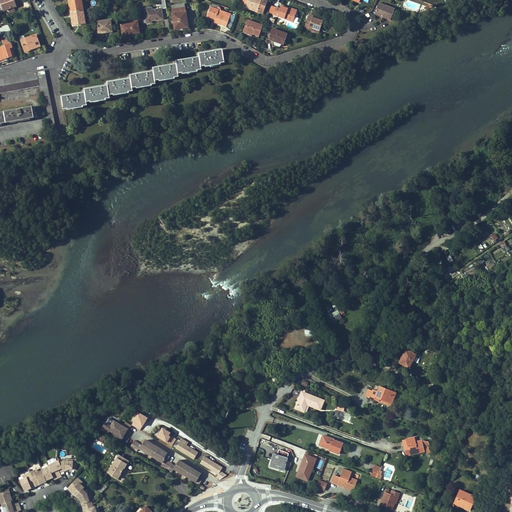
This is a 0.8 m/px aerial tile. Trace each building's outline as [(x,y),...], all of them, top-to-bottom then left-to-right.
[(11,0),(0,0),(4,11),(14,7),(11,0)] [(71,0),(69,0),(70,4),(71,4),(72,13),(83,11),(81,0),(71,0)] [(244,6),(263,13),(267,0),(246,0),(245,3),(244,6)] [(379,3),(376,11),(383,14),(382,17),(390,20),(395,9),(379,3)] [(188,28),(184,4),(175,5),(175,9),(171,10),(174,30),(188,28)] [(276,7),(273,15),(293,22),(297,12),(285,8),(281,6),(280,9),(276,7)] [(207,16),(215,19),(215,21),(214,22),(226,26),(231,14),(210,7),(207,16)] [(151,21),(163,19),(161,9),(152,10),(151,8),(145,9),(147,23),(151,23),(151,21)] [(72,13),(71,13),(73,24),(81,22),(81,24),(85,23),(83,11),(72,13)] [(304,28),(308,29),(309,27),(320,30),(323,21),(317,19),(313,17),(313,16),(309,14),(304,28)] [(111,20),(97,22),(99,34),(105,33),(105,31),(112,30),(111,20)] [(248,20),(244,30),(252,34),(259,36),(263,25),(248,20)] [(138,21),(121,24),(123,35),(131,34),(131,32),(139,31),(138,21)] [(288,34),(272,29),(269,39),(284,44),(288,34)] [(20,40),(24,50),(35,46),(36,48),(40,47),(36,35),(24,39),(20,40)] [(0,47),(0,60),(12,57),(10,49),(13,48),(11,44),(9,45),(4,46),(0,47)] [(61,97),(64,110),(87,106),(87,102),(110,98),(110,95),(133,91),(133,88),(152,85),(156,84),(155,81),(159,80),(174,78),(179,77),(179,74),(202,70),(202,67),(225,63),(222,50),(213,51),(213,53),(211,53),(209,53),(209,52),(199,54),(200,57),(190,58),(190,60),(188,60),(186,60),(186,59),(176,61),(177,64),(167,66),(167,67),(165,67),(163,68),(163,66),(157,67),(153,68),(154,71),(144,73),(144,74),(142,74),(141,75),(141,74),(130,75),(131,78),(121,80),(121,81),(120,81),(119,82),(118,82),(118,81),(107,82),(108,85),(98,87),(98,88),(96,89),(95,89),(94,88),(84,89),(85,93),(75,94),(75,96),(74,96),(72,96),(72,95),(61,97)] [(44,70),(37,72),(48,127),(55,126),(47,85),(44,70)] [(37,72),(0,78),(0,86),(38,79),(37,72)] [(0,86),(0,93),(39,86),(38,80),(14,84),(0,86)] [(0,123),(34,117),(33,112),(32,107),(0,112),(0,123)] [(504,242),(501,244),(506,252),(509,250),(504,242)] [(339,316),(345,313),(342,307),(336,310),(339,316)] [(416,355),(406,349),(399,362),(409,368),(416,355)] [(374,380),(374,379),(376,374),(369,371),(366,376),(374,380)] [(371,396),(375,398),(375,397),(392,403),(396,393),(380,386),(377,392),(373,390),(373,391),(368,389),(366,396),(370,397),(371,396)] [(295,408),(302,411),(305,404),(307,404),(320,409),(324,400),(302,392),(295,408)] [(392,403),(375,397),(375,398),(374,400),(391,406),(392,403)] [(137,413),(131,425),(141,431),(148,419),(137,413)] [(114,423),(113,425),(127,433),(129,429),(117,423),(114,423)] [(113,425),(110,430),(115,433),(115,434),(123,439),(127,433),(113,425)] [(162,429),(156,437),(172,447),(177,438),(162,429)] [(325,436),(323,440),(321,439),(319,445),(330,450),(329,451),(339,454),(343,444),(331,439),(325,436)] [(415,437),(406,439),(407,444),(406,444),(407,447),(409,447),(410,449),(405,450),(407,455),(425,451),(422,440),(416,442),(415,437)] [(198,452),(187,446),(189,442),(182,438),(175,449),(194,460),(198,452)] [(156,449),(157,447),(147,441),(145,445),(168,458),(170,455),(160,449),(159,450),(156,449)] [(162,465),(169,469),(172,463),(166,460),(168,458),(145,445),(144,447),(136,442),(132,448),(138,451),(140,448),(151,454),(149,458),(152,459),(154,456),(164,462),(162,465)] [(283,471),(285,466),(280,464),(279,467),(272,465),(273,459),(276,460),(278,455),(273,454),(269,467),(283,471)] [(304,454),(295,479),(309,484),(311,476),(317,458),(304,454)] [(126,467),(129,461),(117,455),(114,461),(126,467)] [(279,467),(280,464),(285,466),(288,458),(278,455),(276,460),(273,459),(272,465),(279,467)] [(221,471),(223,468),(204,456),(200,464),(217,474),(215,478),(221,482),(226,474),(221,471)] [(26,477),(20,480),(24,490),(47,481),(46,480),(53,477),(51,472),(62,467),(63,470),(67,467),(67,468),(72,469),(76,469),(77,460),(73,459),(73,461),(65,461),(60,463),(59,461),(48,465),(49,466),(42,469),(42,470),(36,473),(34,471),(26,474),(26,477)] [(201,476),(202,473),(192,467),(191,469),(188,467),(189,466),(180,460),(177,464),(203,480),(204,478),(201,476)] [(107,472),(109,474),(118,479),(126,467),(114,461),(107,472)] [(177,464),(176,466),(173,464),(169,470),(174,472),(175,469),(184,474),(183,477),(186,479),(187,476),(200,484),(203,480),(177,464)] [(331,483),(341,487),(343,484),(346,486),(354,489),(357,480),(350,478),(352,472),(344,469),(341,478),(334,475),(331,483)] [(96,511),(95,507),(93,508),(91,500),(89,501),(86,493),(84,490),(85,489),(79,483),(81,481),(77,478),(68,488),(78,497),(79,496),(81,498),(80,498),(84,511),(85,511),(96,511)] [(327,484),(318,481),(315,490),(318,491),(319,489),(324,491),(327,484)] [(104,484),(97,490),(100,494),(107,488),(104,484)] [(18,511),(17,511),(14,511),(11,502),(12,501),(8,488),(0,490),(0,502),(1,505),(4,504),(6,511),(18,511)] [(380,505),(390,509),(391,505),(393,506),(397,497),(398,497),(400,493),(392,490),(391,494),(385,492),(380,505)] [(460,490),(455,503),(470,509),(475,497),(460,490)] [(469,511),(470,509),(455,503),(453,507),(458,509),(460,508),(469,511)]
